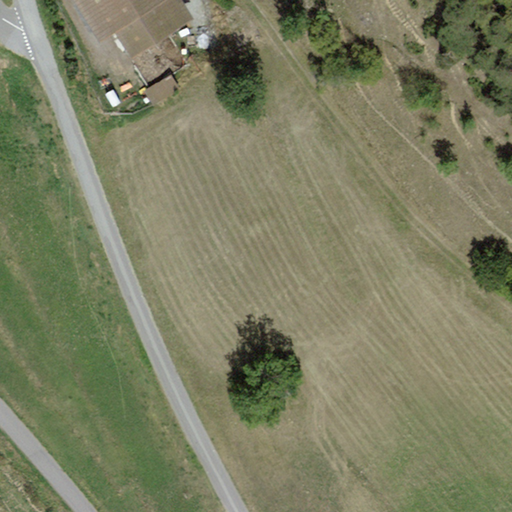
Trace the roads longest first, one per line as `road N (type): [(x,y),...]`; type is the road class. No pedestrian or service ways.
road 1 (unclassified): [(237,511),(151,339),(35,27)]
road 2 (track): [(244,0),(409,222),(511,309)]
road 3 (unclassified): [(0,411),(85,511)]
